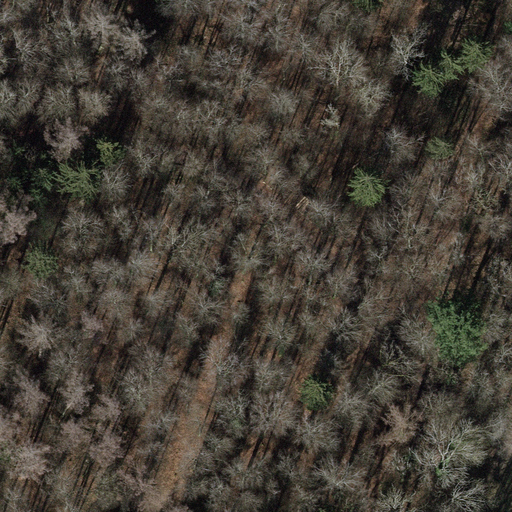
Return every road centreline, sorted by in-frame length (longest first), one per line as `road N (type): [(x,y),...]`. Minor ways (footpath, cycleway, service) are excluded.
road 1 (track): [(511,441),(458,411),(262,198),(196,152),(95,136),(0,137)]
road 2 (track): [(507,0),(469,163),(401,346),(366,511)]
